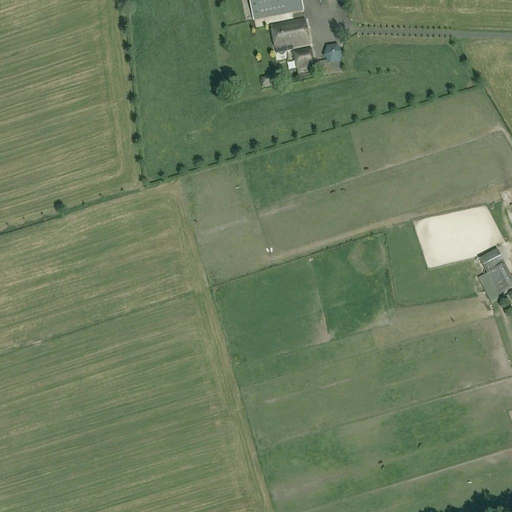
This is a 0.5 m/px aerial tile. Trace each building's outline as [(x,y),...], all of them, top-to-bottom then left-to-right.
[(303,11),(301,0),(249,0),(254,21),(303,11)] [(310,45),(305,21),(271,28),(277,56),(288,54),(287,50),(310,45)] [(343,73),(341,63),(340,63),(343,53),(339,46),(329,47),(324,55),(329,61),(316,64),(318,77),(343,73)] [(315,66),(311,49),(294,53),(297,70),(315,66)] [(511,288),(511,278),(497,251),(480,260),(487,274),(499,296),(511,288)] [(499,296),(487,274),(478,279),(490,301),(499,296)]
